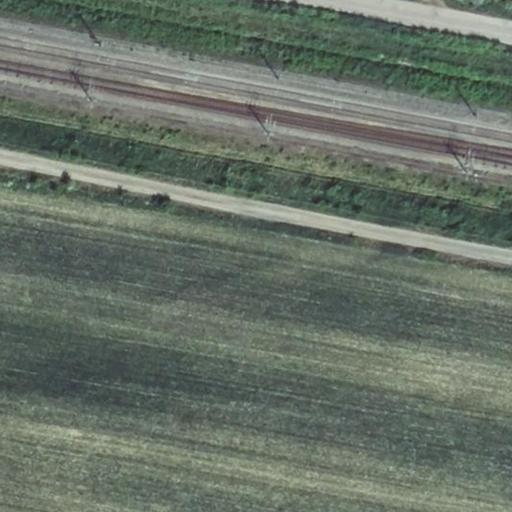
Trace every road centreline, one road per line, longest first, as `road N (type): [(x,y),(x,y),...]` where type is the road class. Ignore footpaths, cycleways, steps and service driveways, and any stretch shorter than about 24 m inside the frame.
road 1 (track): [(0,159),(511,257)]
road 2 (unclassified): [(334,0),(511,33)]
